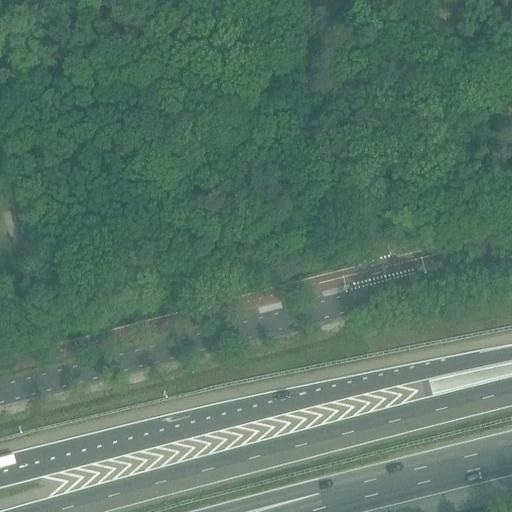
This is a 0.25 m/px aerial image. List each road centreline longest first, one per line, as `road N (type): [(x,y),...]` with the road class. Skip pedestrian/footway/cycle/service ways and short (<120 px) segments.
road 1 (motorway): [(511,354),(0,478)]
road 2 (motorway): [(511,392),(60,511)]
road 3 (tertiary): [(384,295),(0,393)]
road 4 (tertiary): [(384,295),(379,268),(409,0)]
road 5 (motorway): [(331,499),(511,451)]
road 6 (tertiary): [(384,295),(511,269)]
